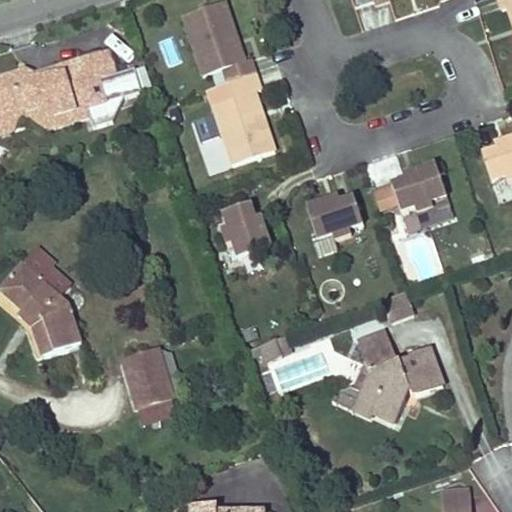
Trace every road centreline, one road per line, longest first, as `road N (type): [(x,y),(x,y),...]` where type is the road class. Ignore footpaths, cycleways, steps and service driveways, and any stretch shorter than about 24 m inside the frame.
road 1 (unclassified): [(326,69),(318,89),(323,114),(332,134),(354,150),(460,115),(469,96),(467,65),(445,38),(422,36)]
road 2 (unknown): [(386,333),(426,323),(443,336),(511,503)]
